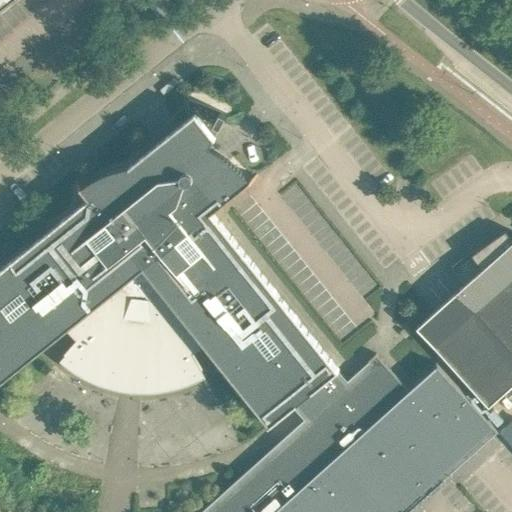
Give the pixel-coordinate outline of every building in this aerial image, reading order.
[(224,155),(209,146),(227,113),(189,98),(190,116),(145,152),(140,151),(129,164),(129,165),(116,168),(104,172),(93,178),(82,185),(77,178),(75,180),(89,197),(0,268),(0,381),(67,328),(77,339),(67,350),(68,351),(72,348),(82,356),(93,362),(104,368),(114,371),(123,373),(123,374),(124,374),(126,368),(141,370),(141,376),(142,376),(142,375),(152,375),(161,374),(174,371),(186,367),(198,361),(200,366),(201,365),(194,352),(206,344),(270,423),(269,424),(270,425),(294,406),(305,419),(201,511),(398,511),(493,427),(498,432),(499,431),(436,361),(407,387),(377,352),(369,359),(370,361),(349,380),(213,211),(258,174),(257,173),(249,179),(238,166),(224,155)] [(419,325),(488,405),(511,384),(511,238),(506,230),(484,246),(484,247),(475,254),(474,253),(451,269),(463,285),(419,325)] [(358,296),(378,281),(348,243),(332,256),(347,274),(328,288),(340,303),(347,298),(354,307),(362,301),(358,296)] [(508,442),(508,440),(500,432),(456,472),(464,481),(508,442)] [(22,511),(0,497),(0,511),(22,511)]
